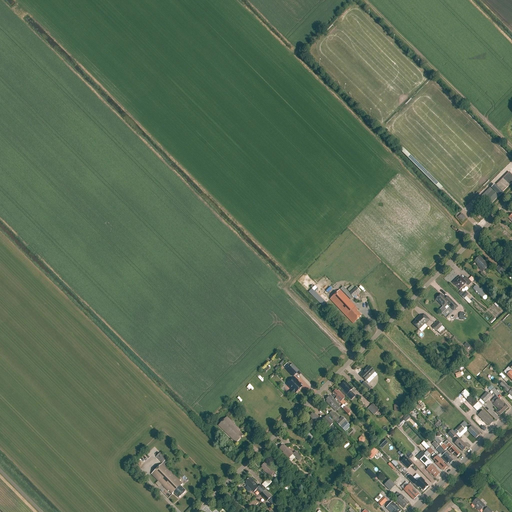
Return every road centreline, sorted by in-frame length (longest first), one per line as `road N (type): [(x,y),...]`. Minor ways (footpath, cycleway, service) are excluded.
road 1 (residential): [(197,511),(511,198)]
road 2 (track): [(511,147),(360,0)]
road 3 (tertiary): [(411,511),(511,413)]
